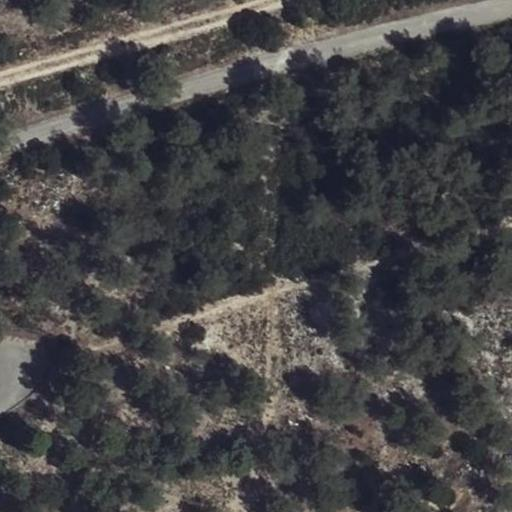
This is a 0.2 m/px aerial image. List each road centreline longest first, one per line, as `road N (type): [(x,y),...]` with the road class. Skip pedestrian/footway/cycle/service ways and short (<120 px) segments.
road 1 (unclassified): [(0,148),(280,58),(511,5)]
road 2 (track): [(0,80),(260,0)]
